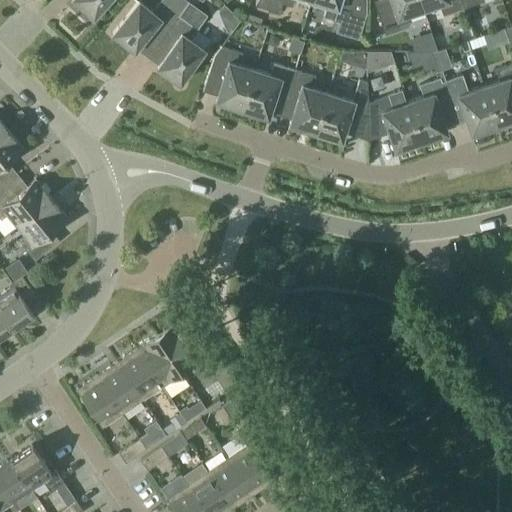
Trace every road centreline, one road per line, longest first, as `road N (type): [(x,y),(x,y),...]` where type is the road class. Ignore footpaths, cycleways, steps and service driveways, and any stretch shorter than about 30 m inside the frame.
road 1 (residential): [(354,511),(216,297),(242,199)]
road 2 (unclassified): [(511,215),(395,233),(242,199)]
road 3 (residential): [(260,142),(384,179),(511,149)]
road 4 (residential): [(34,365),(71,330),(101,275),(108,207),(100,181)]
road 5 (residential): [(134,511),(34,365)]
road 6 (unknown): [(430,230),(511,371)]
road 7 (residential): [(100,181),(77,137),(0,61)]
road 8 (unclassified): [(242,199),(166,174),(100,181)]
